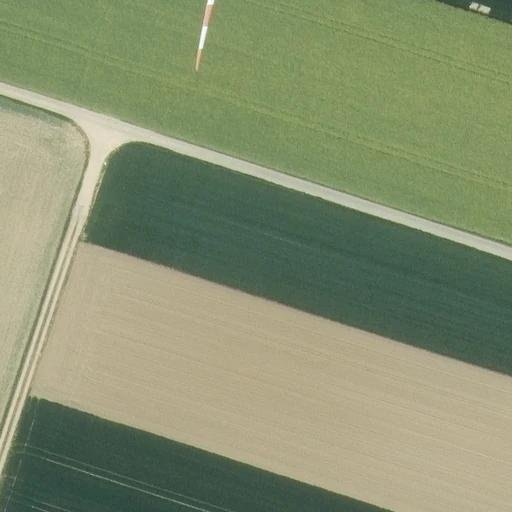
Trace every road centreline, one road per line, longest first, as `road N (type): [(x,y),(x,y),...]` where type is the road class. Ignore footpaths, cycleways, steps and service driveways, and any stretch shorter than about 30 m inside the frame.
road 1 (track): [(0,90),(511,255)]
road 2 (track): [(106,124),(0,451)]
